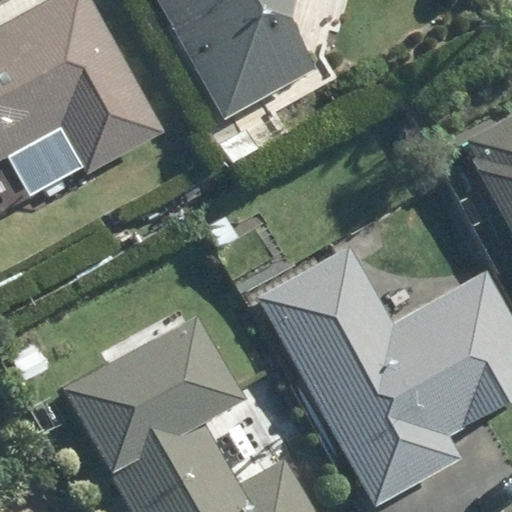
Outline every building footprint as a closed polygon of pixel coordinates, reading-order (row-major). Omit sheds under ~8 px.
[(0,167),(65,132),(90,177),(163,137),(89,0),(63,0),(0,34),(0,167)] [(296,0),(158,0),(228,123),(317,73),(289,25),(296,0)] [(511,122),(470,147),(480,163),(475,166),(511,230),(511,122)] [(248,134),(221,148),(233,169),(259,155),(248,134)] [(225,220),(206,231),(218,251),(237,240),(225,220)] [(352,256),(260,306),(376,511),(463,463),(450,441),(511,406),(511,316),(490,277),(394,330),(352,256)] [(244,491),(209,429),(249,408),(201,321),(69,394),(134,511),(313,511),(289,466),(244,491)]
